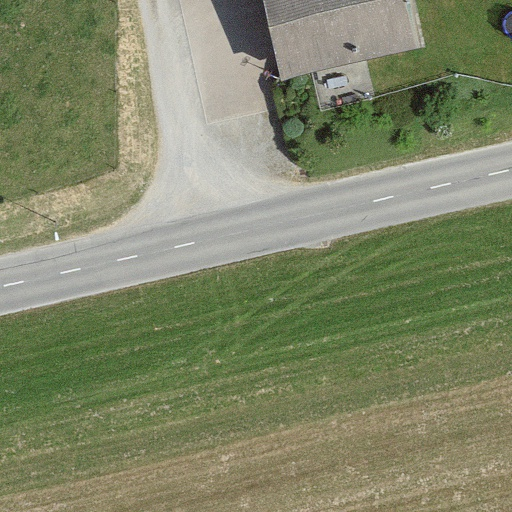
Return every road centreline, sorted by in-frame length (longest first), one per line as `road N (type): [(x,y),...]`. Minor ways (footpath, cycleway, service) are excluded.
road 1 (tertiary): [(0,290),(511,180)]
road 2 (track): [(213,243),(152,0)]
